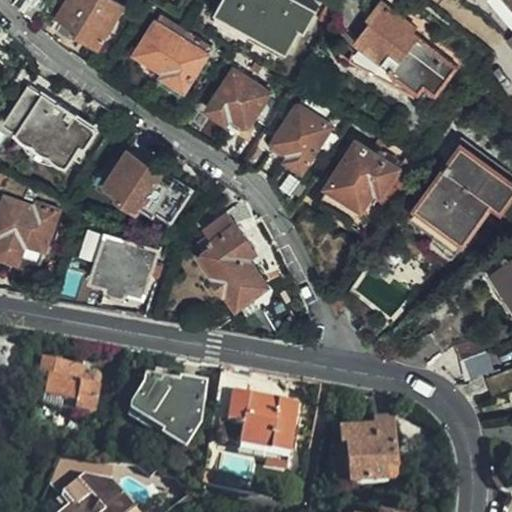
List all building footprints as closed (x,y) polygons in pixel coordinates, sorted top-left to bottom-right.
[(22,0),(16,8),(29,23),(46,0),(22,0)] [(96,44),(121,4),(114,0),(67,0),(56,18),(75,31),(75,32),(96,44)] [(314,6),(304,0),(219,0),(216,6),(287,45),(299,24),(304,26),(314,6)] [(453,66),(408,31),(411,26),(379,1),(376,0),(361,20),(364,24),(354,38),(386,62),(383,66),(429,100),(453,66)] [(511,0),(500,0),(511,12),(511,0)] [(179,91),(209,45),(160,13),(135,49),(165,69),(159,79),(179,91)] [(511,15),(497,29),(504,36),(511,44),(511,43),(511,15)] [(241,130),(266,92),(230,68),(204,107),(241,130)] [(68,160),(90,125),(27,81),(4,117),(19,128),(68,160)] [(300,168),(329,125),(295,103),(266,147),(300,168)] [(387,181),(397,168),(356,141),(329,182),(361,204),(378,177),(387,181)] [(189,187),(141,155),(143,151),(129,143),(105,180),(117,189),(114,193),(136,207),(139,203),(152,212),(156,206),(171,216),(189,187)] [(511,181),(457,143),(414,204),(461,238),(488,200),(496,205),(511,181)] [(38,259),(57,208),(36,200),(33,205),(5,194),(0,208),(0,251),(17,258),(19,253),(38,259)] [(461,238),(414,204),(406,216),(430,232),(454,249),(461,238)] [(265,282),(246,256),(253,251),(223,209),(200,226),(211,242),(198,252),(235,304),(265,282)] [(143,293),(158,247),(106,231),(91,278),(143,293)] [(454,249),(430,232),(425,240),(449,256),(454,249)] [(327,240),(310,262),(320,282),(340,256),(327,240)] [(511,253),(489,269),(511,305),(511,253)] [(352,331),(354,333),(360,324),(341,304),(346,298),(334,287),(328,299),(330,303),(332,306),(334,310),(336,313),(339,316),(341,320),(344,323),(346,326),(349,328),(352,331)] [(362,339),(365,341),(390,319),(388,317),(353,288),(346,298),(341,304),(360,324),(354,333),(355,334),(358,337),(362,339)] [(427,331),(439,350),(451,342),(469,336),(456,317),(427,331)] [(457,361),(487,350),(486,346),(481,333),(469,336),(451,342),(457,361)] [(87,415),(94,378),(94,376),(93,374),(91,373),(89,372),(86,374),(85,375),(79,375),(79,368),(38,360),(34,376),(41,378),(35,405),(87,415)] [(511,382),(511,366),(484,376),(490,391),(511,382)] [(192,424),(199,386),(198,384),(143,376),(141,386),(127,411),(161,430),(158,435),(177,447),(192,424)] [(285,455),(295,402),(228,393),(222,421),(237,424),(233,446),(285,455)] [(393,456),(390,419),(370,420),(371,428),(338,430),(340,446),(345,446),(348,485),(385,483),(384,470),(400,469),(399,456),(393,456)] [(511,452),(506,450),(501,466),(503,466),(498,479),(511,484),(511,452)] [(73,476),(53,465),(46,482),(69,509),(64,511),(127,511),(131,509),(109,483),(79,476),(76,477),(73,476)]
